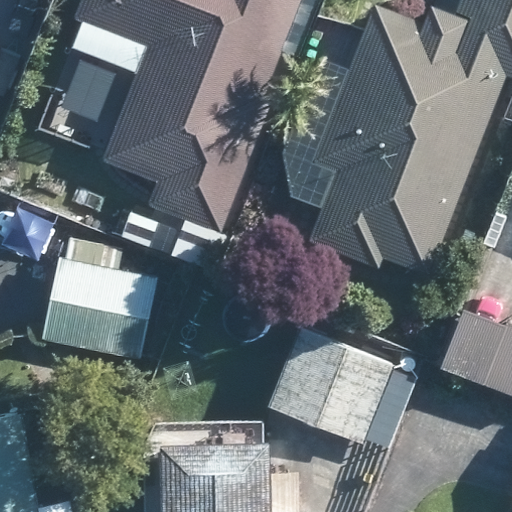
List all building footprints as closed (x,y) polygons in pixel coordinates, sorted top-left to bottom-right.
[(85,0),(82,9),(152,36),(140,68),(108,152),(163,172),(153,197),(226,225),(277,90),(266,85),(285,39),(299,0),(85,0)] [(511,0),(462,0),(461,4),(449,0),(435,0),(430,14),(393,0),(379,0),(353,64),(319,153),(342,160),(326,202),(313,232),(384,259),(389,249),(433,267),(511,67),(511,0)] [(143,352),(161,271),(122,263),(126,244),(75,232),(72,253),(63,252),(46,331),(76,338),(143,352)] [(511,331),(465,315),(446,372),(511,394),(511,331)] [(368,435),(373,421),(399,358),(303,320),(272,397),(368,435)] [(38,460),(36,446),(29,403),(0,407),(0,511),(78,511),(75,493),(43,497),(38,460)] [(278,503),(277,430),(265,430),(265,414),(149,416),(149,479),(150,511),(315,511),(315,502),(278,503)]
